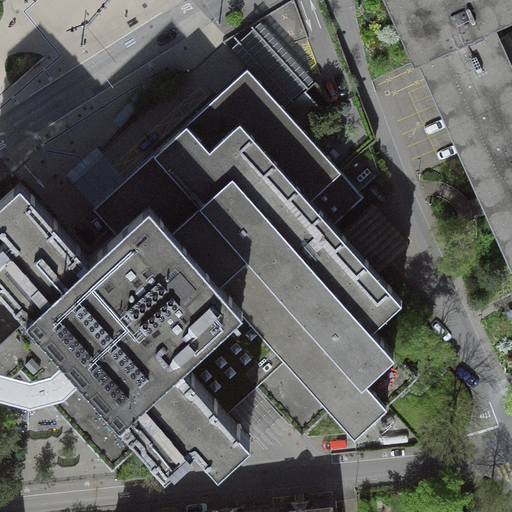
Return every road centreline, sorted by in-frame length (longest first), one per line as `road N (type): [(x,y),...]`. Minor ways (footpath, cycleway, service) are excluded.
road 1 (residential): [(0,507),(466,462),(507,444)]
road 2 (residential): [(337,0),(386,150),(507,444)]
road 3 (residential): [(216,0),(0,136)]
